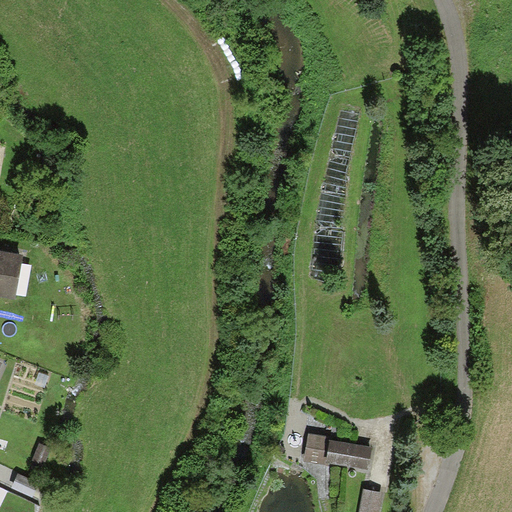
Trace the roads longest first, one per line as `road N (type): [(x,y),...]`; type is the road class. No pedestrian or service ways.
road 1 (track): [(164,0),(220,63),(230,139),(207,400),(153,511)]
road 2 (residential): [(445,0),(458,54),(457,215),(469,392),(434,511)]
